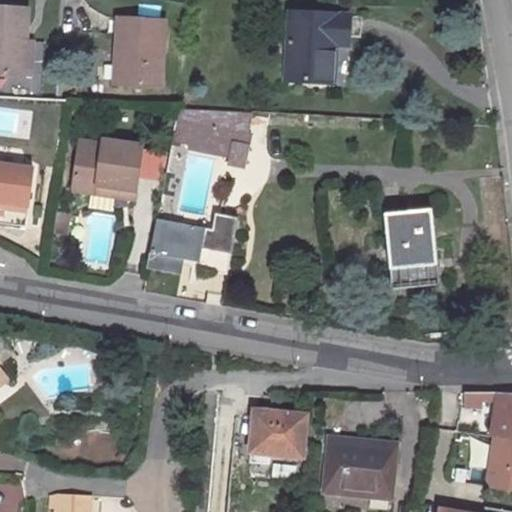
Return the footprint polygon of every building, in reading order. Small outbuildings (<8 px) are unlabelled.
[(0,8),(0,75),(26,77),(28,41),(30,10),(0,8)] [(334,83),(336,45),(346,45),(346,37),(361,38),(363,17),(292,13),(288,81),(334,83)] [(161,86),(165,21),(121,17),(117,54),(124,55),(122,83),(161,86)] [(33,77),(36,42),(28,41),(26,77),(33,77)] [(117,54),(115,83),(122,83),(124,55),(117,54)] [(253,113),(179,108),(172,141),(233,154),(234,145),(248,148),(251,131),(253,113)] [(100,188),(138,193),(140,178),(133,177),(138,147),(106,142),(105,146),(82,142),(74,191),(99,195),(100,188)] [(243,169),(248,148),(234,145),(233,154),(230,166),(243,169)] [(140,178),(145,148),(138,147),(133,177),(140,178)] [(5,204),(29,207),(34,172),(0,166),(0,219),(4,220),(5,210),(5,204)] [(99,195),(136,201),(138,193),(100,188),(99,195)] [(28,213),(29,207),(5,204),(5,210),(28,213)] [(385,215),(393,289),(417,288),(416,275),(437,273),(432,210),(385,215)] [(69,216),(59,214),(56,226),(68,227),(69,216)] [(157,220),(148,269),(182,276),(185,261),(201,264),(207,230),(157,220)] [(55,233),(66,235),(68,227),(56,226),(55,233)] [(417,288),(438,286),(437,273),(416,275),(417,288)] [(466,405),(481,405),(482,400),(498,400),(499,395),(465,394),(466,405)] [(495,437),(486,487),(511,489),(511,394),(499,395),(498,400),(491,436),(495,437)] [(254,411),(249,452),(283,456),(302,458),(306,416),(254,411)] [(325,489),(359,493),(360,489),(370,491),(370,495),(389,497),(394,447),(349,442),(349,448),(329,446),(325,489)] [(57,511),(58,495),(50,497),(49,510),(57,511)] [(89,511),(90,497),(58,495),(57,511),(89,511)]
